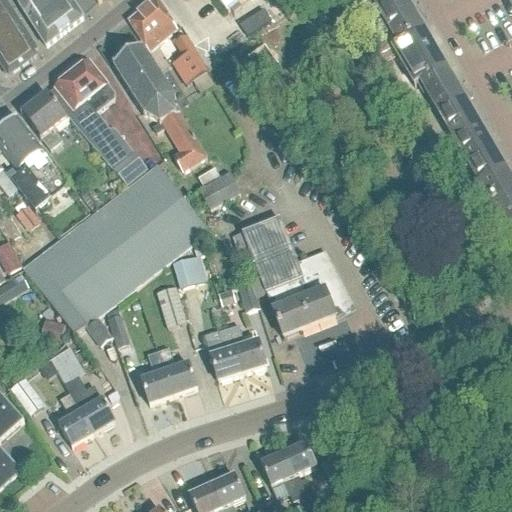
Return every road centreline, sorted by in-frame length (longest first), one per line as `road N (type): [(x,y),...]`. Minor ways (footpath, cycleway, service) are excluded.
road 1 (residential): [(64,511),(129,467),(396,370),(511,308)]
road 2 (residential): [(134,0),(0,108)]
road 3 (residential): [(429,0),(511,140)]
